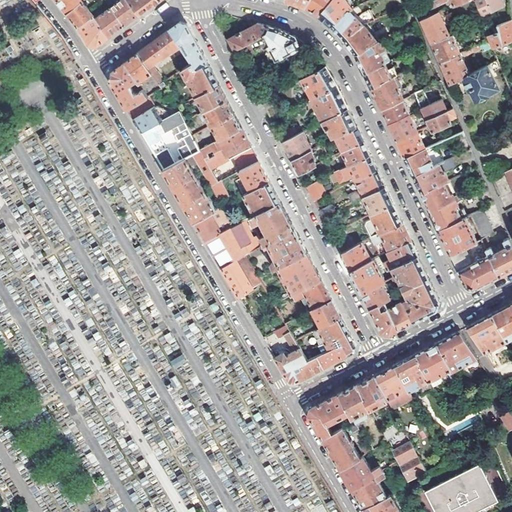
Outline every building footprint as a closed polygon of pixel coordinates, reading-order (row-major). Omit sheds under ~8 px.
[(65,12),(68,15),(84,1),(85,0),(57,0),(56,1),(65,12)] [(127,0),(121,0),(111,8),(124,27),(136,18),(139,15),(127,0)] [(127,0),(139,15),(156,3),(160,0),(159,0),(127,0)] [(309,0),(305,7),(308,9),(319,16),(331,0),(309,0)] [(331,0),(319,16),(328,24),(331,26),(352,9),(355,8),(351,0),(331,0)] [(448,0),(447,0),(420,0),(419,0),(422,6),(429,3),(432,8),(448,0)] [(477,0),(475,1),(482,17),(509,2),(507,0),(477,0)] [(84,1),(68,15),(77,26),(78,28),(93,16),(89,9),(84,1)] [(96,15),(94,17),(108,38),(112,36),(124,27),(111,8),(98,17),(96,15)] [(445,8),(421,20),(431,44),(449,36),(440,15),(447,12),(445,8)] [(342,37),(344,40),(363,26),(352,9),(331,26),(342,37)] [(93,16),(78,28),(84,38),(88,46),(97,47),(108,38),(94,17),(93,16)] [(511,23),(511,19),(497,25),(500,32),(491,36),(488,29),(485,31),(489,42),(492,48),(511,38),(511,23)] [(457,20),(451,22),(456,33),(462,30),(457,20)] [(180,23),(170,30),(181,47),(191,64),(196,70),(208,64),(196,41),(187,24),(180,23)] [(257,23),(229,39),(235,51),(250,43),(263,37),(279,29),(257,23)] [(346,42),(355,55),(381,41),(390,37),(385,28),(371,36),(363,26),(344,40),(346,42)] [(279,29),(263,37),(276,60),(301,48),(300,46),(305,44),(299,39),(293,35),(287,32),(279,29)] [(153,66),(181,47),(170,30),(147,47),(138,54),(152,74),(159,85),(163,82),(164,82),(153,66)] [(440,64),(460,55),(451,35),(449,36),(431,44),(440,64)] [(357,58),(364,74),(385,64),(391,62),(385,52),(386,51),(381,41),(355,55),(357,58)] [(250,43),(235,51),(241,62),(253,56),(254,51),(250,43)] [(472,49),(460,55),(440,64),(449,85),(462,78),(469,75),(462,59),(474,53),(472,49)] [(128,61),(125,64),(137,82),(139,85),(142,84),(140,82),(152,74),(138,54),(128,61)] [(469,75),(462,78),(468,91),(469,90),(475,101),(477,100),(480,100),(481,100),(482,99),(483,99),(484,97),(485,95),(499,89),(489,71),(499,66),(497,60),(469,75)] [(117,93),(127,110),(147,98),(142,91),(135,95),(130,87),(137,82),(125,64),(110,74),(109,80),(117,93)] [(196,70),(191,64),(175,74),(178,80),(185,76),(196,97),(219,84),(209,67),(208,64),(196,70)] [(385,64),(364,74),(366,78),(371,88),(393,78),(398,76),(394,67),(388,70),(385,64)] [(326,65),(302,78),(313,99),(337,86),(332,76),(326,65)] [(373,93),(381,110),(402,100),(403,99),(393,78),(371,88),(373,93)] [(196,97),(204,111),(226,99),(220,88),(219,84),(196,97)] [(343,97),(337,86),(313,99),(312,99),(323,122),(348,109),(343,97)] [(157,92),(160,98),(165,95),(162,89),(157,92)] [(421,109),(426,119),(446,111),(441,100),(424,108),(425,104),(421,97),(425,95),(423,90),(414,94),(421,109)] [(274,94),(261,100),(272,121),(284,114),(274,94)] [(133,119),(154,106),(149,97),(147,98),(127,110),(133,119)] [(207,118),(211,125),(234,113),(232,110),(226,99),(204,111),(198,114),(202,121),(207,118)] [(388,125),(409,114),(402,100),(381,110),(383,114),(388,125)] [(140,132),(162,120),(154,106),(133,119),(139,130),(140,132)] [(446,111),(426,119),(429,126),(431,131),(437,143),(447,138),(444,131),(441,133),(439,128),(451,122),(450,119),(456,117),(453,108),(446,111)] [(334,138),(335,137),(357,126),(355,123),(348,109),(323,122),(328,130),(329,129),(334,138)] [(151,150),(163,170),(185,158),(191,155),(200,150),(192,135),(192,134),(170,146),(163,133),(176,126),(179,130),(187,126),(185,122),(179,111),(162,120),(140,132),(151,150)] [(211,125),(219,139),(241,128),(240,125),(234,113),(211,125)] [(417,131),(409,114),(388,125),(390,129),(396,141),(417,131)] [(357,126),(335,137),(342,151),(363,140),(361,136),(357,126)] [(429,126),(422,129),(424,135),(431,131),(429,126)] [(294,127),(279,134),(283,142),(298,134),(294,127)] [(219,139),(215,142),(226,161),(229,159),(249,149),(251,147),(246,137),(241,128),(219,139)] [(425,148),(417,131),(396,141),(398,145),(404,158),(425,148)] [(465,136),(462,131),(447,138),(450,142),(465,136)] [(298,134),(283,142),(291,157),(292,160),(311,150),(313,150),(303,132),(298,134)] [(363,140),(342,151),(349,166),(370,155),(369,152),(363,140)] [(226,161),(215,142),(200,150),(191,155),(201,172),(211,189),(219,202),(229,196),(221,181),(239,171),(259,161),(254,151),(251,147),(249,149),(229,159),(226,161)] [(413,176),(443,162),(439,153),(438,154),(436,149),(431,152),(428,147),(425,148),(404,158),(407,163),(413,176)] [(311,150),(292,160),(294,164),(300,174),(317,165),(314,160),(316,159),(311,150)] [(370,155),(349,166),(336,173),(340,182),(349,178),(352,182),(356,180),(377,169),(375,166),(370,155)] [(185,158),(163,170),(168,179),(173,187),(195,175),(185,158)] [(451,159),(443,162),(413,176),(420,190),(422,194),(447,182),(449,181),(445,172),(455,167),(451,159)] [(259,161),(239,171),(250,191),(269,181),(267,177),(259,161)] [(511,168),(502,173),(503,176),(507,174),(511,186),(511,168)] [(364,197),(385,185),(383,181),(377,169),(356,180),(362,192),(360,193),(355,191),(349,195),(353,203),(364,197)] [(501,174),(490,179),(492,183),(502,178),(501,174)] [(195,175),(173,187),(178,196),(183,204),(206,192),(195,175)] [(246,199),(254,215),(280,201),(278,198),(269,181),(250,191),(237,199),(239,203),(246,199)] [(307,188),(314,201),(327,195),(320,181),(307,188)] [(430,212),(458,199),(456,196),(454,197),(453,193),(450,194),(448,190),(450,188),(447,182),(422,194),(429,209),(430,212)] [(372,214),(393,203),(387,189),(385,185),(364,197),(372,214)] [(206,192),(183,204),(192,218),(194,222),(216,210),(206,192)] [(432,215),(439,230),(465,217),(467,216),(464,209),(461,210),(457,203),(459,202),(458,199),(430,212),(432,215)] [(250,218),(253,225),(261,221),(268,235),(261,239),(264,245),(294,229),(288,217),(280,201),(254,215),(250,218)] [(371,214),(380,234),(402,223),(395,208),(393,203),(372,214),(371,214)] [(323,218),(335,212),(332,206),(330,205),(319,211),(323,218)] [(222,207),(216,210),(194,222),(203,238),(213,255),(222,269),(240,259),(245,256),(262,247),(264,245),(261,239),(253,225),(250,218),(232,227),(222,207)] [(481,239),(489,255),(499,277),(510,270),(511,269),(511,243),(509,237),(503,240),(506,247),(494,254),(486,237),(494,233),(483,209),(470,215),(481,239)] [(465,217),(439,230),(445,242),(451,254),(463,248),(477,241),(465,217)] [(384,241),(390,252),(411,241),(404,227),(402,223),(380,234),(371,238),(375,246),(384,241)] [(264,245),(262,247),(264,252),(270,249),(277,261),(271,264),(273,270),(278,267),(307,252),(301,241),(294,229),(264,245)] [(337,245),(341,253),(357,245),(353,237),(337,245)] [(389,270),(391,269),(418,255),(415,248),(411,241),(390,252),(389,252),(392,258),(384,262),(389,270)] [(357,245),(341,253),(349,268),(351,271),(372,261),(362,243),(357,245)] [(471,264),(463,248),(451,254),(455,263),(466,287),(474,290),(485,284),(499,277),(489,255),(471,264)] [(307,252),(278,267),(292,295),(321,280),(315,268),(307,252)] [(418,255),(391,269),(396,278),(397,278),(402,286),(401,286),(404,293),(405,292),(408,299),(404,301),(415,321),(435,311),(437,310),(437,309),(438,307),(439,306),(439,304),(439,302),(439,300),(429,280),(418,255)] [(240,259),(257,286),(261,283),(245,256),(240,259)] [(372,261),(351,271),(360,290),(362,293),(382,283),(386,281),(378,264),(384,261),(381,256),(372,261)] [(222,269),(239,297),(257,286),(240,259),(222,269)] [(321,280),(292,295),(295,301),(301,298),(304,293),(312,310),(331,300),(326,290),(321,280)] [(370,310),(382,304),(385,302),(390,299),(382,283),(362,293),(369,306),(370,310)] [(401,302),(388,309),(398,330),(411,323),(415,321),(404,301),(403,298),(400,300),(401,302)] [(312,310),(311,311),(320,328),(341,318),(339,314),(331,300),(312,310)] [(511,303),(496,312),(492,314),(506,342),(511,338),(511,303)] [(382,304),(370,310),(382,332),(390,334),(395,331),(398,330),(388,309),(387,307),(385,309),(382,304)] [(468,327),(485,353),(506,342),(492,314),(472,325),(468,327)] [(311,333),(318,346),(348,332),(346,328),(341,318),(320,328),(311,333)] [(285,324),(285,325),(295,341),(301,338),(304,337),(294,319),(285,324)] [(285,325),(274,332),(278,339),(284,335),(292,349),(294,347),(296,350),(288,354),(284,352),(275,358),(283,372),(306,361),(302,354),(295,341),(285,325)] [(437,343),(453,372),(477,358),(460,331),(457,333),(437,343)] [(317,347),(321,354),(341,345),(343,346),(348,355),(353,353),(355,346),(354,343),(348,332),(318,346),(317,347)] [(301,338),(295,341),(302,354),(308,351),(301,338)] [(420,352),(416,354),(430,382),(440,376),(444,383),(455,377),(453,372),(437,343),(420,352)] [(321,354),(317,356),(323,368),(336,362),(348,355),(343,346),(341,345),(321,354)] [(412,356),(395,365),(409,392),(418,388),(422,395),(434,389),(430,382),(416,354),(412,356)] [(317,356),(306,361),(283,372),(288,381),(296,382),(299,381),(323,368),(317,356)] [(386,370),(375,375),(388,399),(391,405),(398,401),(401,405),(413,399),(409,392),(395,365),(386,370)] [(358,385),(370,409),(388,399),(375,375),(372,377),(358,385)] [(340,394),(350,413),(354,421),(356,425),(368,418),(364,412),(370,409),(358,385),(354,387),(340,394)] [(350,413),(340,394),(319,405),(312,409),(309,417),(323,440),(333,434),(328,425),(350,413)] [(354,421),(350,424),(355,433),(359,431),(356,425),(354,421)] [(382,431),(387,442),(392,451),(402,445),(392,426),(382,431)] [(333,434),(323,440),(331,454),(340,470),(361,458),(343,428),(333,434)] [(398,462),(408,482),(425,473),(410,443),(392,452),(398,462)] [(370,452),(367,446),(361,449),(365,455),(370,452)] [(352,489),(382,471),(379,466),(372,471),(363,456),(361,458),(340,470),(346,479),(352,489)] [(488,459),(479,464),(498,501),(507,496),(488,459)] [(475,511),(498,501),(479,464),(414,498),(420,511),(475,511)] [(385,477),(382,471),(352,489),(358,499),(363,509),(387,497),(378,481),(385,477)] [(387,497),(363,509),(365,511),(400,511),(391,495),(387,497)]
